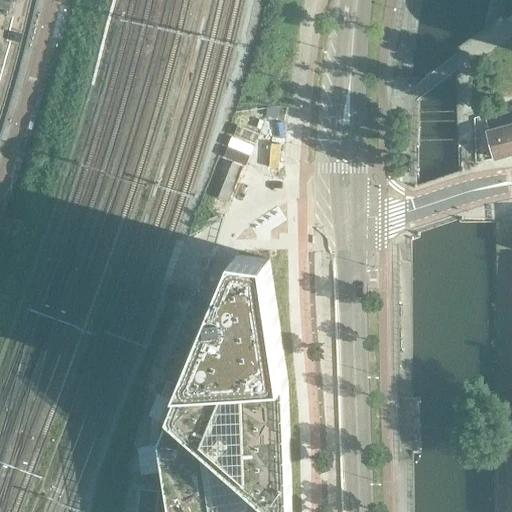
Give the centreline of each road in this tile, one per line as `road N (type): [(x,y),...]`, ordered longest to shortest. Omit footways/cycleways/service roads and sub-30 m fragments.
road 1 (primary): [(322,219),(334,511)]
road 2 (primary): [(363,511),(354,219)]
road 3 (primary): [(342,0),(322,219)]
road 4 (primary): [(354,219),(365,0)]
road 5 (residential): [(0,187),(53,0)]
road 6 (tertiary): [(354,219),(511,183)]
